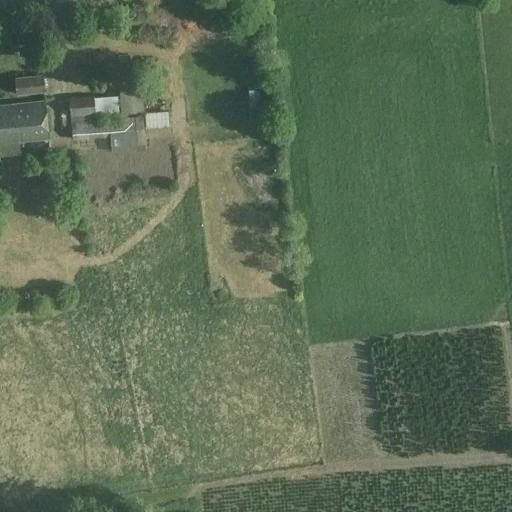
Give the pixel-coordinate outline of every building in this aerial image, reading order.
[(16,94),(44,90),(42,73),(14,76),(16,94)] [(119,85),(121,114),(144,112),(142,83),(119,85)] [(93,94),(68,96),(72,139),(110,136),(111,154),(145,151),(142,117),(102,120),(102,117),(119,116),(117,96),(94,98),(93,94)] [(44,100),(0,103),(0,140),(47,137),(44,100)] [(157,112),(158,127),(170,126),(169,111),(157,112)] [(133,170),(134,156),(116,155),(115,170),(133,170)]
